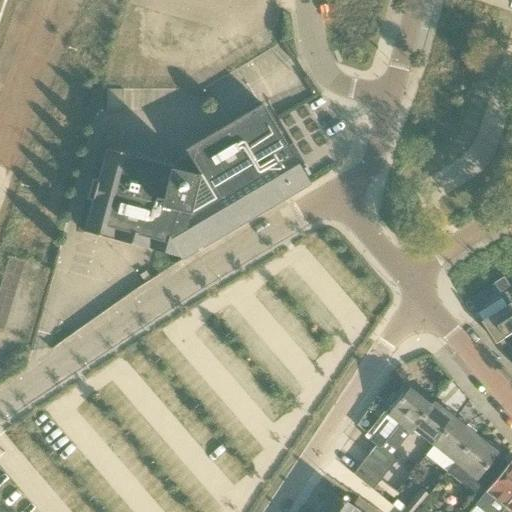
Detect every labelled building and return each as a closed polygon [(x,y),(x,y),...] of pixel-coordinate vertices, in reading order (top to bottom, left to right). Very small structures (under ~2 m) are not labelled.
[(123,90),(107,90),(107,111),(123,111),(123,90)] [(179,256),(182,261),(311,185),(281,136),(262,105),(185,150),(200,175),(198,176),(171,169),(172,167),(106,150),(106,152),(98,181),(93,180),(87,200),(93,201),(85,230),(84,230),(84,233),(112,240),(178,257),(179,256)] [(505,277),(495,284),(501,293),(511,287),(505,277)] [(499,344),(505,340),(511,335),(511,304),(484,322),(499,344)] [(412,430),(431,406),(409,389),(402,399),(401,398),(387,415),(399,425),(386,441),(397,449),(412,430)] [(434,446),(455,420),(434,403),(431,406),(412,430),(434,446)] [(455,463),(477,437),(455,420),(434,446),(455,463)] [(455,463),(476,480),(497,453),(477,437),(455,463)] [(389,471),(397,461),(377,445),(369,455),(389,471)] [(381,480),(389,471),(369,455),(361,464),(381,480)] [(482,511),(501,511),(511,498),(511,464),(509,463),(475,506),(482,511)] [(373,490),(381,480),(361,464),(353,475),(373,490)] [(421,489),(406,508),(396,500),(392,506),(400,511),(413,511),(428,495),(421,489)] [(358,511),(331,494),(318,511),(358,511)] [(511,511),(511,498),(501,511),(511,511)]
